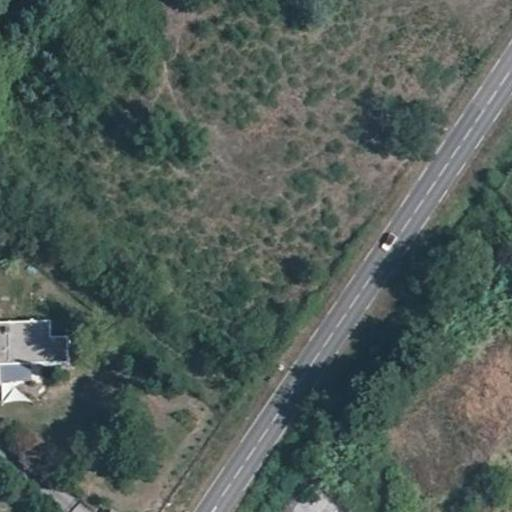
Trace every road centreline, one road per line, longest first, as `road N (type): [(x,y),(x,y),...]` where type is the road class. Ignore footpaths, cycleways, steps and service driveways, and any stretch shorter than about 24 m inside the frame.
road 1 (tertiary): [(479,116),(211,511)]
road 2 (unknown): [(82,511),(68,484),(0,424)]
